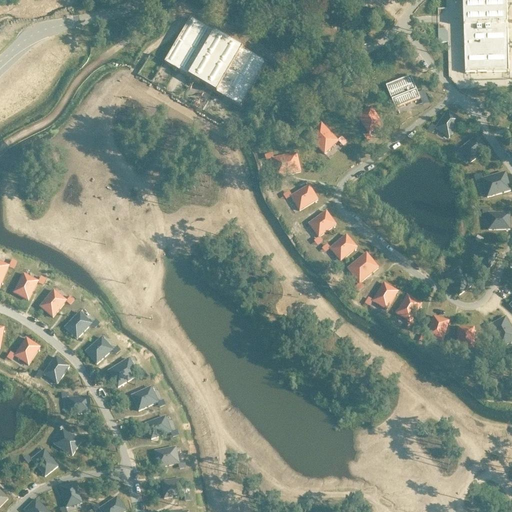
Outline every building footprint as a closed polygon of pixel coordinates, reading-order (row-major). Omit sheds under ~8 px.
[(506,0),(462,0),(465,74),(509,72),(506,0)] [(191,19),(164,63),(241,108),(267,64),(191,19)] [(448,30),(438,30),(439,44),(448,43),(448,30)] [(411,76),(386,86),(395,111),(420,100),(411,76)] [(383,126),(371,108),(357,117),(369,135),(383,126)] [(449,139),(461,121),(448,112),(436,129),(449,139)] [(338,142),(321,124),(308,137),(325,155),(338,142)] [(364,138),(369,143),(373,139),(368,133),(364,138)] [(470,163),(487,150),(477,137),(460,150),(470,163)] [(277,178),(301,173),(297,154),(273,160),(277,178)] [(487,198),(511,192),(506,173),(482,180),(487,198)] [(300,212),(318,201),(309,187),(291,198),(300,212)] [(319,238),(336,226),(326,212),(309,225),(319,238)] [(489,231),(510,230),(510,214),(488,214),(489,231)] [(341,262),(357,248),(346,236),(330,250),(341,262)] [(471,258),(490,269),(498,255),(480,244),(471,258)] [(360,284),(379,269),(367,254),(348,270),(360,284)] [(0,263),(0,287),(9,267),(0,263)] [(446,279),(459,296),(472,286),(459,269),(446,279)] [(24,275),(14,294),(28,301),(38,283),(24,275)] [(387,311),(398,293),(384,284),(373,302),(387,311)] [(54,291),(40,308),(53,318),(66,302),(54,291)] [(410,323),(421,305),(408,296),(396,314),(410,323)] [(80,313),(65,329),(77,340),(92,325),(80,313)] [(443,342),(449,322),(433,317),(427,338),(443,342)] [(511,342),(511,329),(505,318),(489,327),(501,349),(511,342)] [(474,350),(474,329),(458,328),(457,350),(474,350)] [(29,366),(40,348),(26,339),(15,357),(29,366)] [(102,339),(86,353),(97,365),(113,351),(102,339)] [(57,385),(69,367),(56,358),(44,375),(57,385)] [(129,360),(108,373),(118,389),(139,376),(129,360)] [(151,388),(132,397),(139,412),(158,403),(151,388)] [(69,416),(90,414),(89,398),(68,399),(69,416)] [(165,418),(145,425),(151,440),(171,433),(165,418)] [(54,445),(72,457),(81,443),(63,431),(54,445)] [(176,448),(155,453),(158,469),(179,465),(176,448)] [(32,461),(45,477),(58,467),(45,451),(32,461)] [(183,480),(162,483),(164,499),(185,497),(183,480)] [(82,504),(76,484),(60,488),(66,509),(82,504)] [(0,507),(8,499),(0,491),(0,507)] [(101,511),(125,511),(127,511),(117,498),(100,510),(101,511)] [(47,511),(36,500),(24,511),(47,511)]
